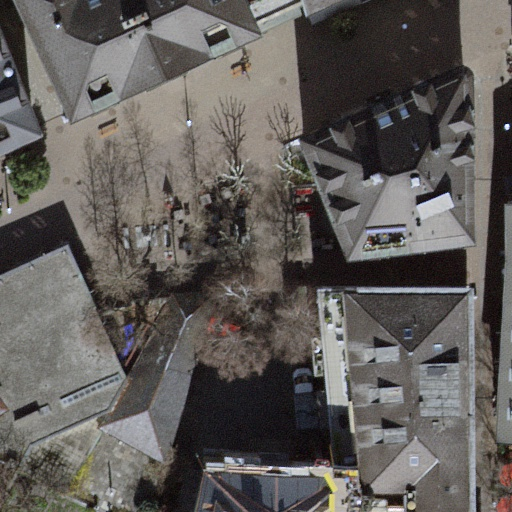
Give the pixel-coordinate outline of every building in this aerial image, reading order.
[(14,0),(70,121),(307,14),(301,0),(14,0)] [(301,0),(307,14),(338,0),(301,0)] [(0,38),(0,153),(40,136),(0,38)] [(461,70),(301,137),(349,260),(473,243),(469,74),(461,70)] [(511,204),(509,205),(498,440),(511,442),(511,204)] [(0,400),(7,412),(0,415),(0,486),(10,470),(29,439),(111,406),(124,378),(76,245),(0,276),(0,400)] [(474,511),(472,290),(315,287),(334,473),(349,474),(357,474),(358,494),(413,493),(413,511),(474,511)] [(124,378),(111,406),(100,423),(161,458),(209,318),(160,303),(124,378)] [(334,473),(206,469),(197,511),(349,511),(343,511),(349,474),(334,473)]
